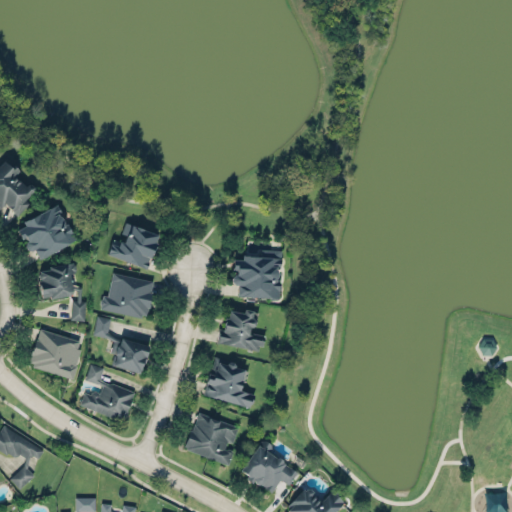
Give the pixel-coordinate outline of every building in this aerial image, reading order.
[(0,162),(0,206),(4,203),(15,214),(36,191),(28,183),(25,186),(13,175),(17,171),(4,159),(0,162)] [(75,240),(56,204),(22,221),(24,225),(16,229),(21,240),(22,239),(28,251),(33,248),(38,259),(75,240)] [(106,254),(146,268),(158,234),(126,223),(119,242),(111,239),(106,254)] [(280,249),(280,266),(276,266),(277,269),(276,273),(274,275),(274,277),(278,277),(278,282),(278,285),(278,296),(242,292),(237,294),(237,281),(233,281),(231,278),(231,274),(234,271),(236,271),(236,266),(231,266),(232,255),(241,255),(241,251),(251,251),(261,253),(261,247),(280,249)] [(84,320),(85,300),(80,300),(81,285),(69,285),(70,272),(74,272),(74,264),(48,263),(47,270),(39,270),(38,295),(72,297),(70,319),(84,320)] [(112,271),(153,279),(150,290),(152,290),(146,314),(141,313),(140,317),(99,308),(100,305),(99,303),(100,299),(102,297),(103,294),(107,295),(112,271)] [(216,343),(260,350),(262,335),(251,333),(255,311),(243,309),(242,312),(227,309),(223,329),(218,329),(216,343)] [(148,343),(147,347),(146,354),(145,355),(144,359),(142,359),(141,367),(140,367),(139,370),(113,362),(115,353),(114,350),(116,343),(117,342),(105,335),(93,333),(96,314),(110,317),(107,331),(120,339),(121,334),(148,343)] [(81,339),(37,328),(28,365),(71,377),(81,339)] [(202,395),(250,407),(253,394),(240,390),(246,367),(212,358),(202,395)] [(122,419),(80,402),(84,390),(90,393),(91,390),(95,389),(99,391),(102,384),(98,382),(84,378),(90,361),(103,366),(100,377),(105,381),(109,382),(112,381),(134,390),(131,397),(132,397),(129,402),(126,408),(127,409),(124,416),(123,416),(122,419)] [(197,410),(237,425),(231,440),(227,439),(223,446),(226,447),(227,446),(231,447),(232,451),(228,462),(185,447),(186,445),(183,444),(186,433),(189,427),(191,428),(197,410)] [(42,449),(2,425),(0,429),(0,449),(14,458),(17,453),(25,457),(10,482),(21,489),(31,472),(23,468),(31,455),(37,459),(42,449)] [(239,467),(247,472),(244,476),(252,481),(254,479),(257,481),(260,482),(270,489),(280,476),(287,482),(297,469),(281,458),(281,455),(278,453),(275,453),(268,449),(271,445),(270,440),(262,434),(239,467)] [(287,507),(292,511),(330,511),(343,499),(331,487),(319,498),(312,491),(312,488),(309,485),(306,485),(304,487),(302,485),(287,500),(287,507)] [(59,511),(59,510),(69,510),(69,511),(75,511),(75,509),(75,496),(94,496),(95,508),(79,509),(79,511),(59,511)] [(101,501),(99,511),(133,511),(135,504),(123,503),(121,511),(113,511),(110,508),(111,502),(101,501)]
